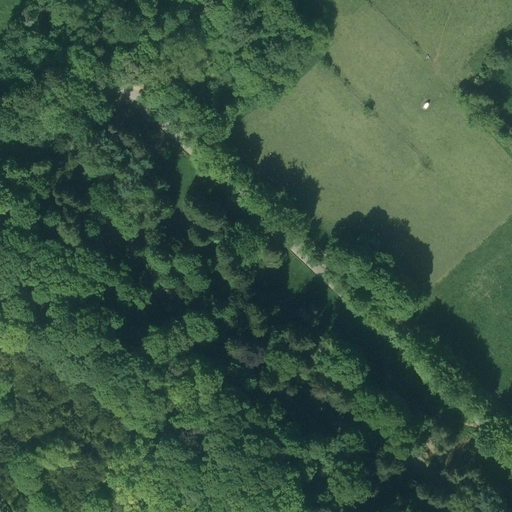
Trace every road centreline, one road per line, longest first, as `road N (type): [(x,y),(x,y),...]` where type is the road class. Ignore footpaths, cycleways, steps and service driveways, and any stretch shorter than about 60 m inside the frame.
road 1 (track): [(0,180),(44,177),(92,197),(200,336),(299,411),(409,511)]
road 2 (unclassified): [(232,511),(57,349),(0,329)]
road 3 (track): [(241,197),(225,214),(240,256),(377,428)]
